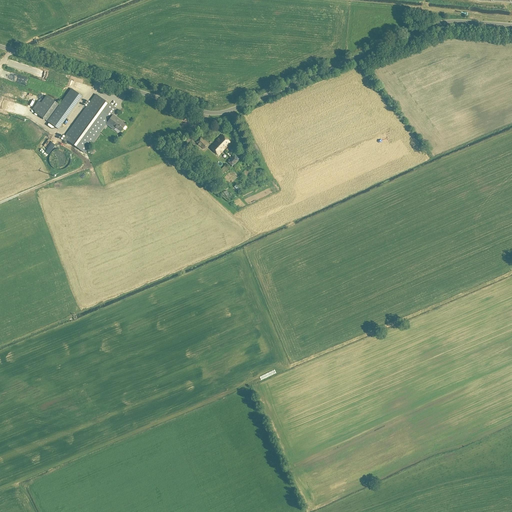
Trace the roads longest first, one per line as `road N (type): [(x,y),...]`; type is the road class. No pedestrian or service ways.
road 1 (unclassified): [(511,24),(436,23),(216,113),(0,46)]
road 2 (track): [(53,465),(511,271)]
